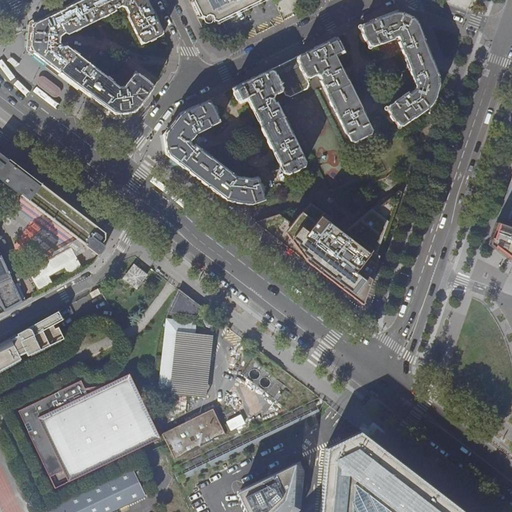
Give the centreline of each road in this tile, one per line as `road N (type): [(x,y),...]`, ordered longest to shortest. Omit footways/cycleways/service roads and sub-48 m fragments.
road 1 (secondary): [(388,389),(147,203)]
road 2 (secondary): [(509,33),(428,271)]
road 3 (residential): [(147,203),(96,278),(0,330)]
road 4 (secondary): [(511,482),(388,389)]
road 5 (residential): [(341,13),(203,80)]
road 6 (residential): [(203,80),(174,94),(107,174)]
road 7 (secondary): [(428,271),(388,389)]
